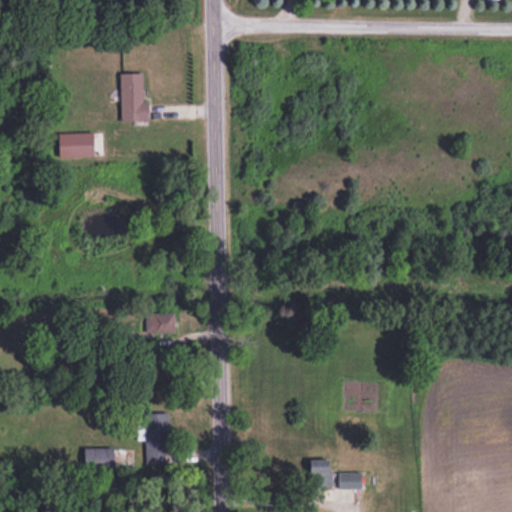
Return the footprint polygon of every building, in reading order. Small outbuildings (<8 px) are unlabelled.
[(145,73),(122,73),(122,122),(151,122),(151,103),(145,103),(145,73)] [(145,333),(175,333),(175,314),(145,314),(145,333)] [(171,415),(146,414),(145,464),(171,464),(171,415)] [(84,448),(84,471),(116,472),(117,449),(84,448)] [(334,460),(310,460),(310,485),(334,485),(334,460)]
